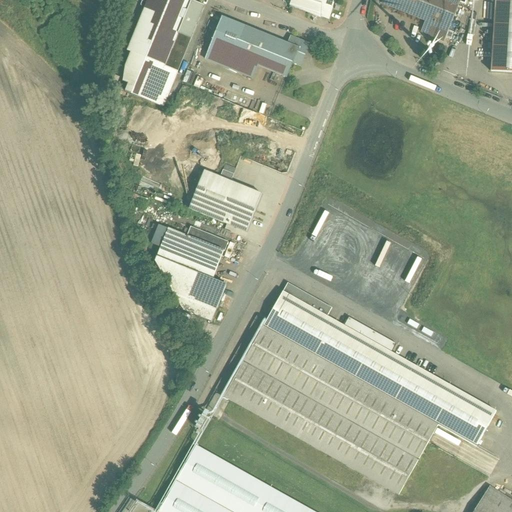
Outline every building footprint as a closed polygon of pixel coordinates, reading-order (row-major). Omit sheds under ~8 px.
[(202,8),(180,0),(148,0),(113,93),(162,112),(202,8)] [(336,0),(291,0),(289,10),(329,23),(336,0)] [(382,0),(381,3),(426,22),(422,32),(444,41),(460,2),(465,4),(466,0),(382,0)] [(511,0),(495,0),(491,72),(511,73),(511,0)] [(287,47),(223,20),(205,64),(252,83),(257,69),(285,81),(293,63),(282,59),(287,47)] [(287,47),(282,59),(293,63),(301,66),(309,45),(291,37),(287,47)] [(220,176),(231,179),(235,168),(224,164),(220,176)] [(258,195),(202,173),(187,210),(244,232),(258,195)] [(186,234),(167,227),(155,257),(213,281),(228,242),(189,228),(186,234)] [(495,410),(281,293),(223,398),(399,494),(438,424),(476,445),(495,410)] [(195,420),(202,424),(205,418),(199,414),(195,420)] [(310,511),(193,447),(156,511),(310,511)] [(511,511),(511,501),(489,488),(474,511),(511,511)]
